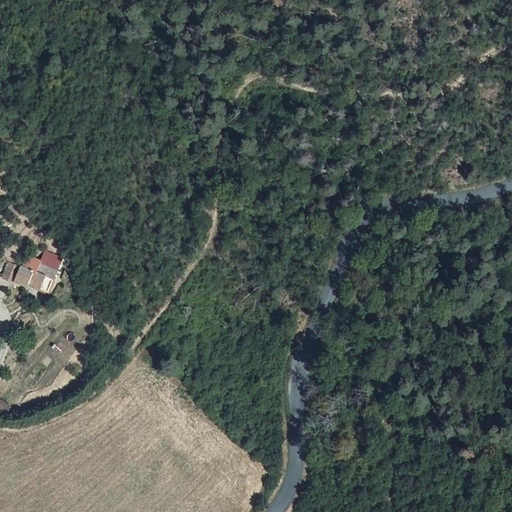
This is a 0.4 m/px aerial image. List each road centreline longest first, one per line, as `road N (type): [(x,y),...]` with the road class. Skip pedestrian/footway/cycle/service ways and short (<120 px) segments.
road 1 (track): [(0,423),(48,416),(89,395),(142,335),(207,234),(221,131),(258,73),(422,93),(511,43)]
road 2 (tertiary): [(511,188),(371,212),(344,253),(306,348),(295,392),(295,479),(276,511)]
